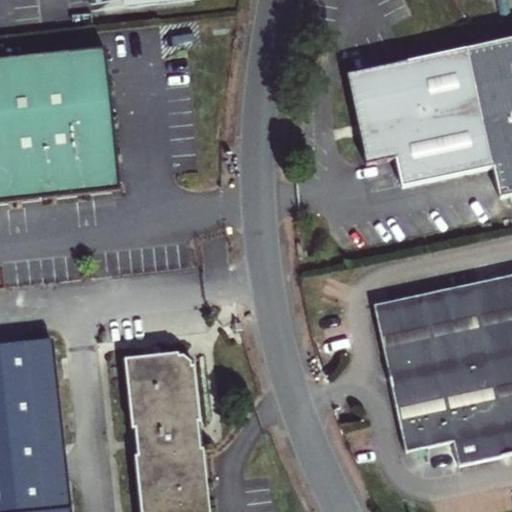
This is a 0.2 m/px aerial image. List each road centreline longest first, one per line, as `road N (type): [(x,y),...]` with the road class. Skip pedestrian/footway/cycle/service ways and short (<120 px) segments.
road 1 (unclassified): [(340,511),(290,393),(255,227),(255,118),(273,0)]
road 2 (unknown): [(255,206),(402,206),(489,187)]
road 3 (unknown): [(320,202),(345,139),(340,60)]
